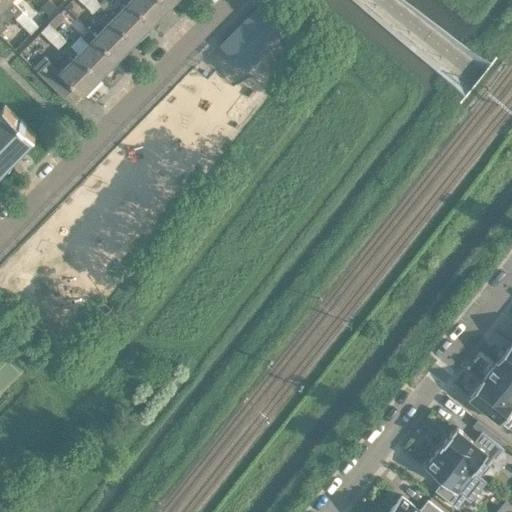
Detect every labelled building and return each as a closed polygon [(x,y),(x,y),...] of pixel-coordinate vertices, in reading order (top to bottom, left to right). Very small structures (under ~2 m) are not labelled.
[(10,0),(0,0),(0,1),(4,5),(3,6),(12,15),(15,18),(16,17),(22,11),(10,0)] [(92,13),(100,6),(100,5),(95,0),(88,0),(84,5),(92,13)] [(135,40),(149,26),(152,22),(129,0),(112,18),(135,40)] [(129,0),(152,22),(170,4),(165,0),(129,0)] [(292,23),(268,0),(263,0),(220,45),(245,70),(282,33),(299,50),(309,40),(292,23)] [(3,6),(4,5),(0,1),(0,31),(6,26),(3,23),(12,15),(3,6)] [(65,6),(48,23),(54,28),(70,12),(65,6)] [(22,10),(16,17),(15,18),(23,25),(30,18),(22,10)] [(31,33),(38,26),(30,18),(23,25),(31,33)] [(117,58),(135,40),(112,18),(95,36),(117,58)] [(54,28),(48,23),(40,31),(49,40),(57,32),(54,28)] [(66,40),(57,32),(49,40),(58,48),(66,40)] [(100,76),(114,62),(117,58),(95,36),(77,53),(100,76)] [(82,94),(100,76),(77,53),(60,71),(59,72),(74,86),(82,94)] [(36,71),(48,59),(44,56),(33,67),(36,71)] [(63,97),(74,86),(59,72),(60,71),(48,59),(36,71),(63,97)] [(3,106),(0,109),(0,168),(6,163),(9,165),(14,156),(13,155),(33,135),(33,136),(34,135),(24,125),(25,124),(20,119),(19,120),(4,105),(3,106)] [(511,371),(511,342),(497,359),(511,371)] [(511,371),(497,359),(482,377),(511,400),(511,371)] [(511,400),(482,377),(468,396),(499,421),(511,405),(511,400)] [(455,425),(439,445),(485,481),(485,480),(478,474),(492,457),(494,458),(503,447),(481,430),(473,440),(455,425)] [(469,500),(485,481),(439,445),(439,446),(424,465),(442,479),(434,489),(456,506),(464,496),(469,500)] [(386,511),(443,511),(427,499),(419,509),(400,495),(386,511)] [(509,511),(511,509),(511,503),(505,498),(494,511),(509,511)]
